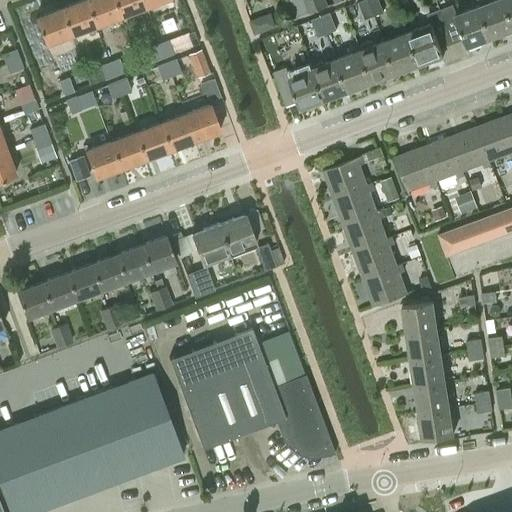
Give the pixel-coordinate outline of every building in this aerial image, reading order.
[(68,33),(94,24),(84,0),(75,0),(58,6),(68,33)] [(84,0),(94,24),(119,15),(113,0),(84,0)] [(113,0),(119,15),(144,5),(141,0),(113,0)] [(317,9),(314,0),(304,0),(309,12),(317,9)] [(325,0),(314,0),(317,9),(327,5),(325,0)] [(365,18),(375,15),(369,0),(362,0),(359,1),(365,18)] [(369,0),(375,15),(383,11),(379,0),(369,0)] [(491,37),(511,29),(511,22),(503,0),(477,0),(479,4),(491,37)] [(511,0),(503,0),(511,22),(511,0)] [(491,37),(479,4),(455,13),(452,5),(439,9),(452,43),(464,39),(467,46),(491,37)] [(68,33),(58,6),(33,16),(43,43),(68,33)] [(440,48),(452,43),(439,9),(427,14),(431,23),(408,32),(419,64),(443,56),(440,48)] [(330,12),(320,16),(326,33),(336,29),(330,12)] [(258,15),(251,18),(255,31),(263,28),(258,15)] [(326,33),(320,16),(309,20),(315,37),(326,33)] [(419,64),(408,32),(384,40),(396,73),(419,64)] [(167,38),(157,42),(163,56),(173,53),(167,38)] [(373,81),(396,73),(384,40),(361,49),(373,81)] [(157,42),(147,46),(153,60),(163,56),(157,42)] [(5,63),(18,58),(14,48),(1,53),(5,63)] [(210,71),(201,48),(188,53),(197,76),(210,71)] [(348,91),(373,81),(361,49),(336,58),(348,91)] [(117,57),(107,61),(113,75),(123,72),(117,57)] [(22,67),(18,58),(5,63),(9,72),(22,67)] [(166,61),(171,75),(181,72),(176,58),(166,61)] [(348,91),(336,58),(312,67),(324,100),(348,91)] [(107,61),(97,65),(102,79),(113,75),(107,61)] [(161,79),(171,75),(166,61),(156,65),(161,79)] [(300,108),(324,100),(312,67),(288,76),(285,66),(272,71),(285,106),(297,101),(300,108)] [(74,90),(68,76),(58,80),(64,94),(74,90)] [(126,76),(116,80),(121,95),(131,91),(126,76)] [(121,95),(116,80),(106,84),(112,98),(121,95)] [(81,109),(76,95),(65,99),(71,113),(81,109)] [(33,97),(19,103),(22,109),(24,114),(38,108),(33,97)] [(209,103),(184,112),(193,138),(219,128),(209,103)] [(193,138),(184,112),(159,121),(168,147),(193,138)] [(511,155),(511,136),(504,115),(477,125),(490,158),(509,151),(511,155)] [(168,147),(159,121),(134,131),(143,156),(168,147)] [(33,137),(46,132),(42,123),(29,128),(33,137)] [(491,163),(490,158),(477,125),(450,135),(462,168),(482,161),(484,166),(491,163)] [(143,156),(134,131),(109,140),(118,166),(143,156)] [(50,142),(46,132),(33,137),(36,147),(50,142)] [(464,173),(462,168),(450,135),(423,145),(435,177),(455,170),(457,175),(464,173)] [(118,166),(109,140),(83,149),(93,175),(118,166)] [(51,143),(35,149),(40,163),(56,157),(51,143)] [(435,177),(423,145),(395,155),(407,188),(428,180),(430,186),(438,183),(435,177)] [(4,148),(0,149),(0,178),(14,174),(4,148)] [(381,148),(366,154),(369,160),(383,155),(381,148)] [(90,174),(82,154),(68,160),(76,180),(90,174)] [(322,169),(332,195),(365,183),(358,164),(363,162),(360,155),(322,169)] [(391,175),(379,179),(383,189),(395,185),(391,175)] [(478,176),(469,179),(472,189),(481,186),(478,176)] [(332,195),(342,223),(375,211),(367,191),(373,189),(370,181),(365,183),(332,195)] [(470,189),(459,194),(466,210),(476,206),(470,189)] [(442,205),(431,209),(435,220),(446,216),(442,205)] [(498,211),(506,233),(511,230),(511,213),(510,207),(498,211)] [(342,223),(352,249),(385,237),(377,217),(383,215),(381,208),(375,211),(342,223)] [(486,215),(494,238),(506,233),(498,211),(486,215)] [(217,221),(228,253),(254,243),(243,212),(217,221)] [(474,219),(483,242),(494,238),(486,215),(474,219)] [(463,224),(472,246),(483,242),(474,219),(463,224)] [(202,263),(228,253),(217,221),(190,231),(202,263)] [(463,224),(452,228),(459,251),(472,246),(463,224)] [(438,233),(446,255),(459,251),(452,228),(438,233)] [(352,249),(362,276),(395,264),(388,245),(393,243),(390,235),(385,237),(352,249)] [(165,236),(139,245),(149,271),(174,261),(165,236)] [(264,270),(275,266),(266,243),(255,248),(264,270)] [(417,244),(407,247),(411,257),(420,254),(417,244)] [(124,280),(149,271),(139,245),(115,254),(124,280)] [(99,289),(124,280),(115,254),(90,263),(99,289)] [(395,264),(362,276),(373,304),(405,292),(397,271),(403,269),(400,262),(395,264)] [(75,298),(99,289),(90,263),(65,273),(75,298)] [(202,294),(213,290),(204,266),(193,271),(202,294)] [(50,307),(75,298),(65,273),(40,282),(50,307)] [(427,274),(419,278),(423,289),(431,285),(427,274)] [(50,307),(40,282),(15,291),(24,317),(50,307)] [(165,285),(157,288),(164,307),(172,304),(165,285)] [(164,307),(157,288),(149,291),(156,310),(164,307)] [(483,302),(496,300),(495,291),(482,293),(483,302)] [(461,305),(475,304),(474,294),(460,296),(461,305)] [(402,304),(406,332),(436,327),(432,300),(402,304)] [(115,304),(108,307),(115,325),(123,322),(115,304)] [(492,305),(490,311),(493,316),(499,315),(501,310),(498,305),(492,305)] [(115,325),(108,307),(100,310),(107,328),(115,325)] [(66,322),(58,325),(65,343),(72,340),(66,322)] [(65,343),(58,325),(50,328),(57,346),(65,343)] [(272,386),(249,327),(167,358),(201,449),(275,421),(283,442),(290,450),(299,455),(309,457),(334,453),(304,374),(272,386)] [(440,353),(436,327),(406,332),(410,358),(440,353)] [(489,346),(503,344),(502,335),(488,337),(489,346)] [(468,350),(482,348),(480,338),(467,340),(468,350)] [(504,353),(503,344),(489,346),(491,355),(504,353)] [(483,358),(482,348),(468,350),(470,360),(483,358)] [(414,385),(444,380),(440,353),(410,358),(414,385)] [(35,511),(181,456),(150,374),(0,429),(0,511),(35,511)] [(448,407),(444,380),(414,385),(418,411),(448,407)] [(498,398),(511,396),(510,387),(497,389),(498,398)] [(476,402),(490,400),(488,390),(475,392),(476,402)] [(511,405),(511,400),(511,396),(498,398),(499,408),(511,405)] [(491,410),(490,400),(476,402),(478,412),(491,410)] [(448,407),(418,411),(422,438),(453,434),(448,407)]
